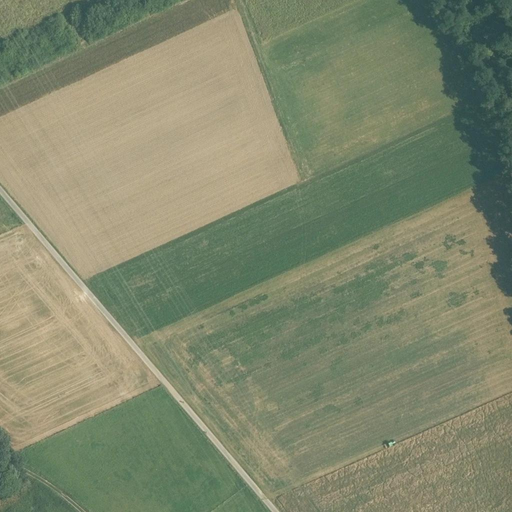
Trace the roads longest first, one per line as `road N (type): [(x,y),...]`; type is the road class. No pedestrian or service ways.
road 1 (track): [(0,191),(274,511)]
road 2 (track): [(511,204),(484,81),(425,21),(419,0)]
road 3 (track): [(305,179),(239,0)]
